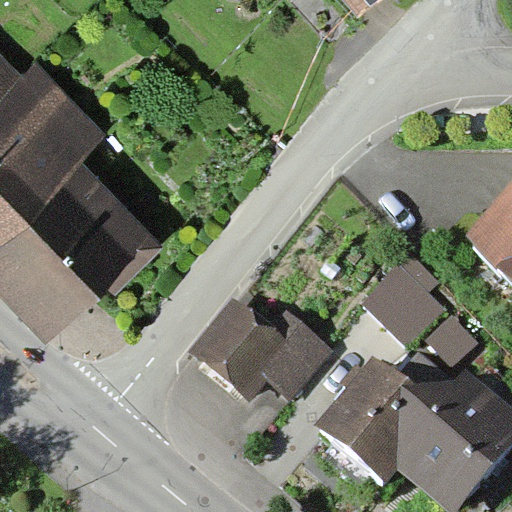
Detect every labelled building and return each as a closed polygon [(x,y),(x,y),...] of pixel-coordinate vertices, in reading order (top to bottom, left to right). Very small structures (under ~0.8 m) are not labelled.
[(343,0),(359,17),(377,0),(343,0)] [(0,101),(26,76),(0,49),(0,101)] [(0,297),(47,344),(106,286),(114,295),(164,246),(80,161),(107,135),(38,65),(26,76),(0,101),(0,297)] [(511,192),(467,235),(511,283),(511,192)] [(398,264),(364,306),(408,350),(446,308),(430,292),(441,281),(412,252),(398,264)] [(233,296),(188,352),(252,403),(268,383),(291,401),(333,348),(285,310),(271,327),(233,296)] [(479,343),(454,315),(425,340),(451,368),(479,343)] [(457,511),(511,445),(511,406),(465,368),(454,381),(418,351),(399,374),(374,354),(315,426),(384,482),(396,468),(450,511),(457,511)]
